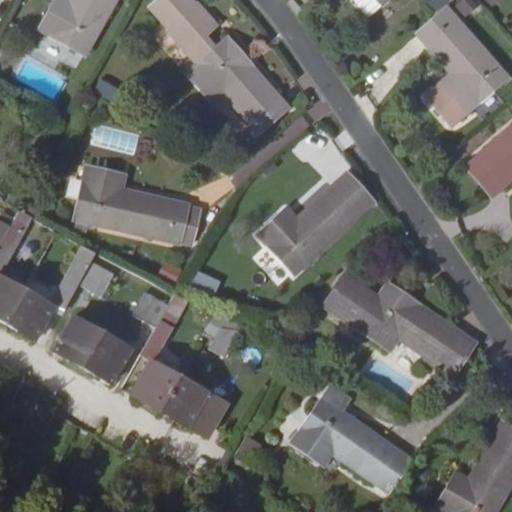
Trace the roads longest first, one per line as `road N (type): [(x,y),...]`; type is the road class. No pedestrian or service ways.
road 1 (residential): [(267,0),(511,350)]
road 2 (residential): [(0,344),(180,444)]
road 3 (track): [(412,442),(510,348)]
